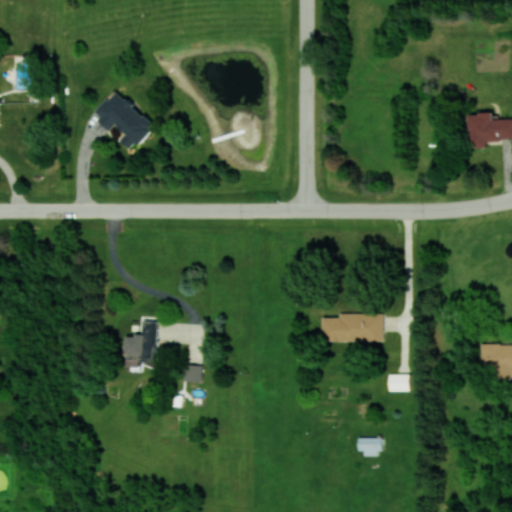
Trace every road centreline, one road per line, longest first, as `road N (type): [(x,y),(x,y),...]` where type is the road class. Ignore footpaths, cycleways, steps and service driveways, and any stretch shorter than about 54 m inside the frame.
road 1 (residential): [(511,199),(440,210),(0,210)]
road 2 (residential): [(307,0),(308,210)]
